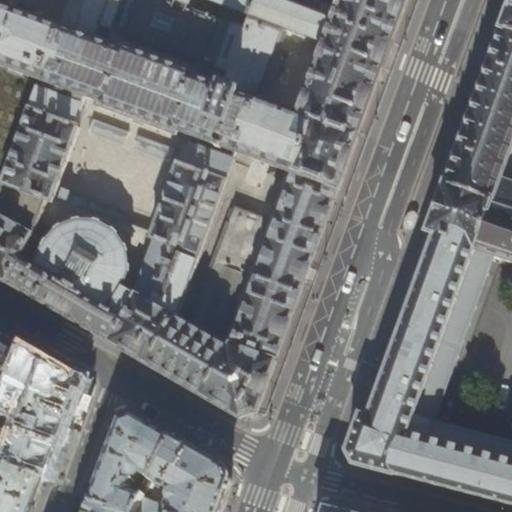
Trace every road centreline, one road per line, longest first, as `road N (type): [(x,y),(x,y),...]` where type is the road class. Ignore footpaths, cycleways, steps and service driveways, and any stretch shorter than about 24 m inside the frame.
road 1 (secondary): [(445,0),(273,468)]
road 2 (residential): [(273,468),(118,371)]
road 3 (residential): [(433,511),(273,468)]
road 4 (residential): [(62,511),(118,371)]
road 5 (residential): [(118,371),(0,302)]
